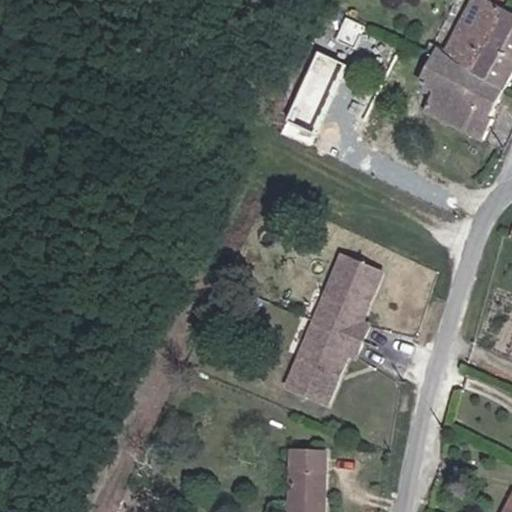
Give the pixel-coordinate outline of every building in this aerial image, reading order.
[(484,0),(472,0),(442,57),(473,74),(507,12),(484,0)] [(473,74),(506,92),(511,80),(511,14),(507,12),(473,74)] [(368,30),(348,20),(338,39),(359,48),(368,30)] [(324,47),(287,121),(316,135),(353,62),(324,47)] [(438,54),(437,57),(421,89),(436,97),(428,115),(485,144),(495,123),(490,120),(506,92),(473,74),(442,57),(438,54)] [(385,275),(354,261),(298,389),(329,402),(338,382),(336,375),(337,372),(344,369),(351,354),(371,363),(385,333),(363,324),(370,308),(368,301),(369,298),(376,296),(385,275)] [(325,511),(327,454),(292,453),(290,511),(325,511)]
